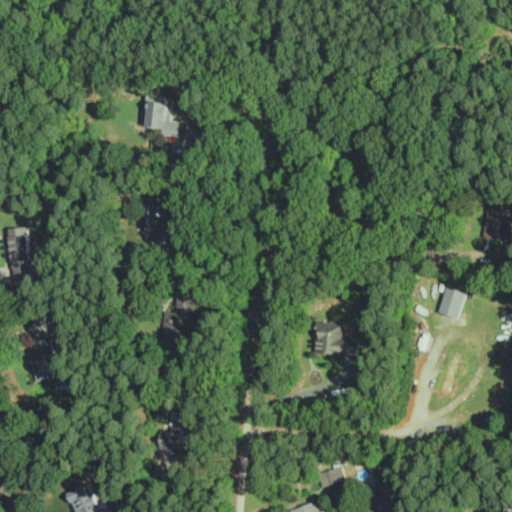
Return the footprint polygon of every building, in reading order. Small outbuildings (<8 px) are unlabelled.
[(182,136),(183,121),(175,120),(176,99),(152,98),(150,128),(165,129),(165,134),(182,136)] [(365,177),(378,165),(363,147),(349,159),(365,177)] [(165,230),(167,197),(145,196),(143,229),(165,230)] [(511,239),(511,207),(489,207),(487,239),(511,239)] [(31,226),(11,228),(17,289),(37,287),(31,226)] [(469,293),(450,287),(442,312),(461,317),(469,293)] [(197,298),(179,297),(178,311),(167,310),(164,345),(192,348),(197,298)] [(319,353),(361,354),(361,337),(347,337),(347,322),(319,321),(319,353)] [(65,375),(60,353),(68,351),(64,335),(37,342),(40,356),(34,357),(39,381),(65,375)] [(461,352),(452,350),(442,395),(451,397),(461,352)] [(194,449),(196,409),(175,408),(174,431),(163,430),(162,448),(194,449)] [(347,479),(344,467),(321,473),(324,485),(347,479)] [(69,492),(77,511),(122,511),(116,497),(100,504),(91,483),(69,492)] [(383,485),(383,511),(402,511),(402,485),(383,485)] [(292,511),(321,511),(318,501),(292,510),(292,511)]
